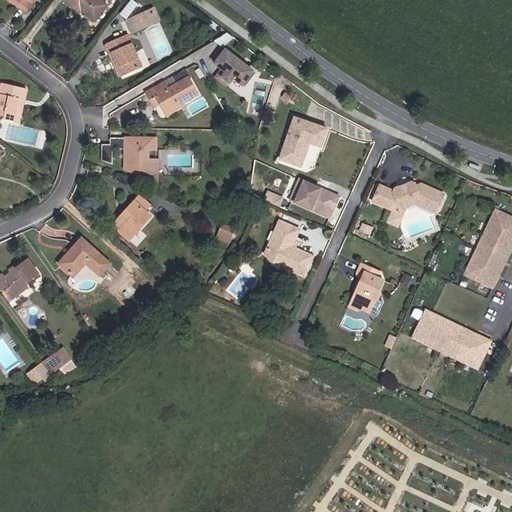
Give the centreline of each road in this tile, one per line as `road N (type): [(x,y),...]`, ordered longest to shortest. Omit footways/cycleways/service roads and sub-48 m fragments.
road 1 (residential): [(0,231),(56,199),(78,129),(62,92),(0,44)]
road 2 (residential): [(294,334),(394,118)]
road 3 (tertiary): [(238,0),(394,118)]
road 4 (tertiary): [(394,118),(511,162)]
